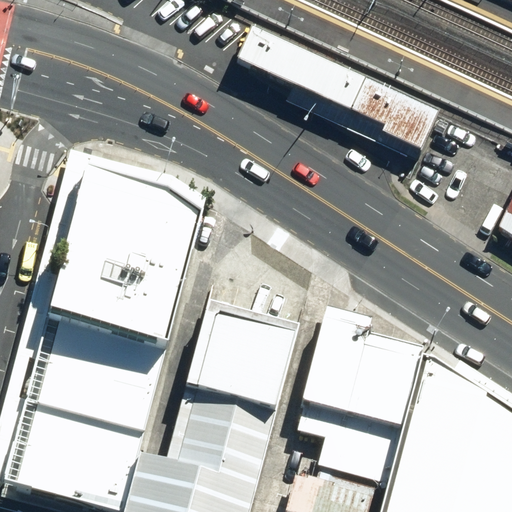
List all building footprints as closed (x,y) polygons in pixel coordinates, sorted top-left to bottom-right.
[(388,137),(427,155),(445,115),(258,30),(243,64),(391,131),(388,137)] [(251,511),(301,329),(209,304),(166,466),(140,459),(161,382),(172,385),(212,237),(184,197),(91,166),(16,496),(73,511),(251,511)] [(511,210),(501,234),(511,240),(511,210)] [(369,511),(380,470),(391,472),(422,351),(372,339),(376,323),(331,312),(304,420),(331,427),(321,469),(301,465),(289,511),(369,511)] [(511,511),(511,407),(429,353),(387,511),(511,511)]
